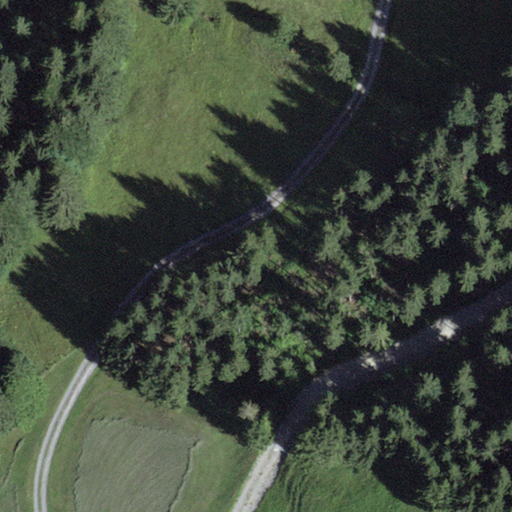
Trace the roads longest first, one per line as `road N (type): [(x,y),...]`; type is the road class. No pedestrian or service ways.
road 1 (track): [(41,511),(48,446),(124,312),(176,252),(256,214),(317,153),(360,96),(387,0)]
road 2 (track): [(236,511),(269,448),(320,385),(423,340),(511,286)]
